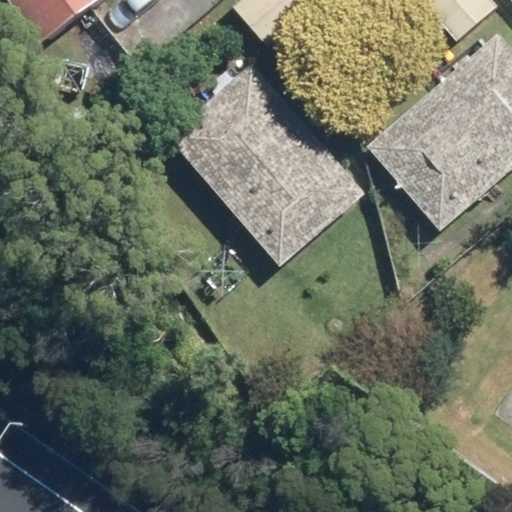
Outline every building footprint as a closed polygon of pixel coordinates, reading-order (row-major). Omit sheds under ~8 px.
[(79,0),(0,0),(0,3),(23,38),(79,0)] [(243,0),(230,12),(268,55),(330,0),(243,0)] [(491,0),(418,0),(458,47),(501,12),(491,0)] [(370,142),(439,224),(511,162),(511,60),(494,39),(370,142)] [(349,193),(251,72),(174,134),(272,255),(349,193)]
